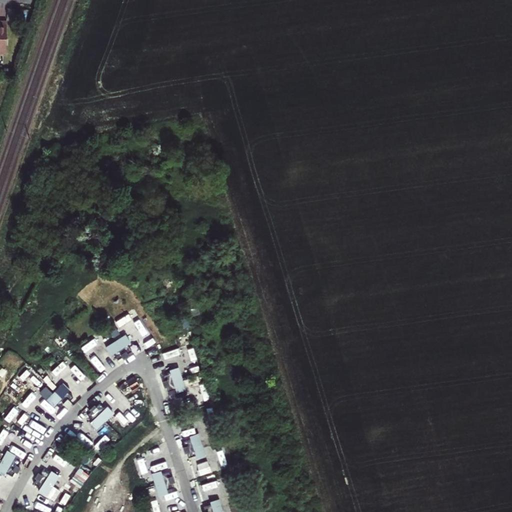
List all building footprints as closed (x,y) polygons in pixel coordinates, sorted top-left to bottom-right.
[(250,314),(240,318),(248,341),(258,338),(250,314)] [(132,343),(126,334),(105,347),(111,356),(132,343)] [(179,367),(169,370),(176,393),(186,390),(179,367)] [(71,391),(64,383),(46,401),(53,408),(71,391)] [(115,414),(107,406),(90,423),(97,431),(115,414)] [(200,433),(190,436),(197,460),(207,457),(200,433)] [(16,455),(7,450),(0,461),(0,474),(4,476),(16,455)] [(61,477),(52,471),(38,491),(47,497),(61,477)] [(160,471),(150,474),(157,497),(167,494),(160,471)] [(42,511),(44,511),(58,511),(63,502),(49,496),(42,511)] [(223,511),(220,498),(210,501),(212,511),(223,511)]
